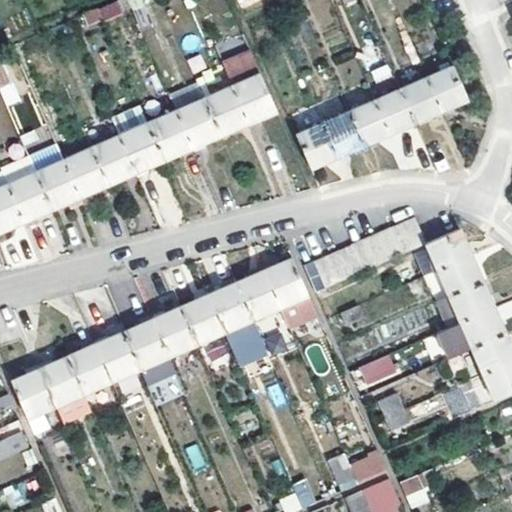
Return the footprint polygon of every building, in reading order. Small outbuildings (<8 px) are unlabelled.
[(127,0),(140,27),(150,22),(141,0),(127,0)] [(102,19),(98,8),(83,14),(88,26),(102,19)] [(232,87),(248,123),(275,111),(259,75),(250,53),(222,66),(232,87)] [(3,64),(0,65),(0,85),(10,80),(3,64)] [(427,77),(442,111),(468,98),(454,65),(427,77)] [(427,77),(401,88),(415,122),(442,111),(427,77)] [(177,111),(193,147),(220,135),(204,99),(198,84),(170,95),(177,111)] [(232,87),(204,99),(220,135),(248,123),(232,87)] [(374,100),(389,134),(397,130),(415,122),(401,88),(374,100)] [(374,100),(349,112),(364,145),(381,138),(389,134),(374,100)] [(177,111),(148,123),(164,160),(193,147),(177,111)] [(323,123),(338,157),(347,153),(364,145),(349,112),(323,123)] [(119,136),(135,173),(164,160),(148,123),(119,136)] [(323,123),(296,135),(311,170),(328,162),(338,157),(323,123)] [(119,136),(91,148),(107,185),(135,173),(119,136)] [(58,147),(29,159),(35,172),(63,160),(58,147)] [(63,160),(79,197),(107,185),(91,148),(63,160)] [(7,184),(24,222),(25,225),(29,226),(36,223),(37,220),(35,217),(52,209),(35,172),(29,159),(1,170),(7,184)] [(63,160),(35,172),(52,209),(68,203),(70,207),(82,203),(79,197),(63,160)] [(7,184),(0,187),(0,231),(24,222),(7,184)] [(423,230),(417,217),(391,228),(396,241),(423,230)] [(377,234),(389,261),(402,255),(396,241),(391,228),(377,234)] [(472,256),(460,229),(428,243),(430,247),(440,270),(472,256)] [(423,230),(396,241),(402,255),(428,243),(423,230)] [(377,234),(364,241),(376,266),(389,261),(377,234)] [(376,266),(364,241),(352,246),(363,272),(376,266)] [(352,246),(339,252),(351,278),(363,272),(352,246)] [(430,247),(416,253),(426,276),(440,270),(430,247)] [(325,258),(337,284),(351,278),(339,252),(325,258)] [(483,281),(472,256),(440,270),(451,295),(483,281)] [(323,290),(337,284),(325,258),(312,264),(323,290)] [(293,259),(265,271),(281,308),(309,296),(293,259)] [(265,271),(237,284),(253,321),(281,308),(265,271)] [(483,281),(451,295),(463,323),(495,309),(483,281)] [(237,284),(209,296),(225,333),(253,321),(237,284)] [(435,303),(446,330),(463,323),(451,295),(435,303)] [(209,296),(181,309),(197,345),(225,333),(209,296)] [(363,319),(357,306),(340,313),(346,326),(363,319)] [(160,318),(153,321),(169,358),(197,345),(181,309),(160,318)] [(507,334),(495,309),(463,323),(474,349),(507,334)] [(153,321),(124,334),(140,370),(147,385),(175,373),(169,358),(153,321)] [(124,334),(97,346),(112,382),(140,370),(124,334)] [(429,357),(442,352),(435,334),(422,339),(429,357)] [(511,346),(507,334),(474,349),(485,374),(511,361),(511,346)] [(97,346),(68,358),(84,394),(112,382),(97,346)] [(390,355),(364,366),(371,383),(397,372),(390,355)] [(78,415),(91,410),(84,394),(68,358),(48,367),(40,371),(56,407),(70,401),(78,415)] [(511,393),(511,361),(485,374),(496,400),(511,393)] [(31,375),(12,383),(35,435),(44,430),(38,415),(56,407),(40,371),(31,375)] [(482,378),(444,389),(452,416),(490,405),(482,378)] [(402,410),(395,394),(378,401),(385,418),(402,410)] [(408,404),(411,417),(446,410),(443,396),(408,404)] [(408,424),(402,410),(385,418),(392,432),(408,424)] [(0,460),(27,448),(21,434),(11,439),(0,443),(0,460)] [(195,471),(207,466),(197,443),(185,449),(195,471)] [(349,466),(344,454),(328,461),(338,485),(354,478),(349,466)] [(378,454),(349,466),(354,478),(357,483),(385,471),(378,454)] [(423,490),(417,475),(399,483),(406,497),(423,490)] [(371,511),(394,511),(401,509),(388,478),(362,490),(368,504),(371,511)] [(295,494),(280,501),(284,511),(292,511),(301,509),(295,494)] [(59,511),(54,499),(40,505),(43,511),(59,511)]
